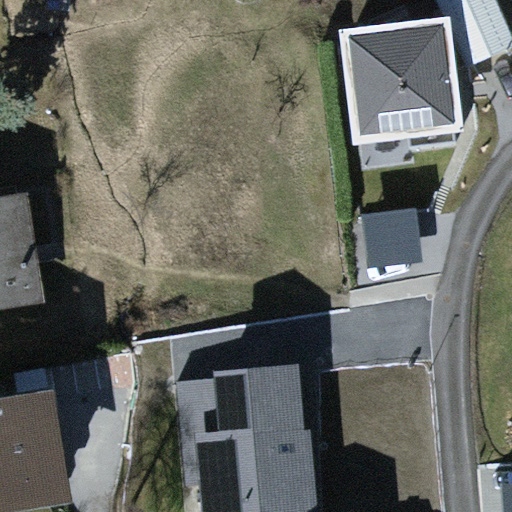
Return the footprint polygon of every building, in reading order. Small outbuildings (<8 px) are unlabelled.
[(429,0),(430,3),(339,23),(361,125),(438,108),(425,48),(504,31),(497,0),(429,0)] [(0,307),(41,301),(19,179),(0,182),(0,307)] [(430,200),(341,209),(347,270),(436,261),(430,200)] [(321,511),(306,351),(186,362),(199,511),(321,511)] [(0,494),(74,484),(58,363),(0,370),(0,494)]
